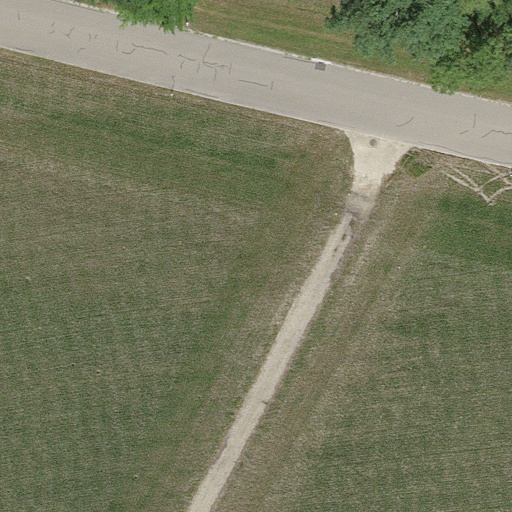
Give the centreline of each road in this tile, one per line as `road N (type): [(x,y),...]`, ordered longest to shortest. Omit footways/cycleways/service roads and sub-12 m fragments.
road 1 (tertiary): [(511,145),(0,21)]
road 2 (track): [(405,121),(200,511)]
